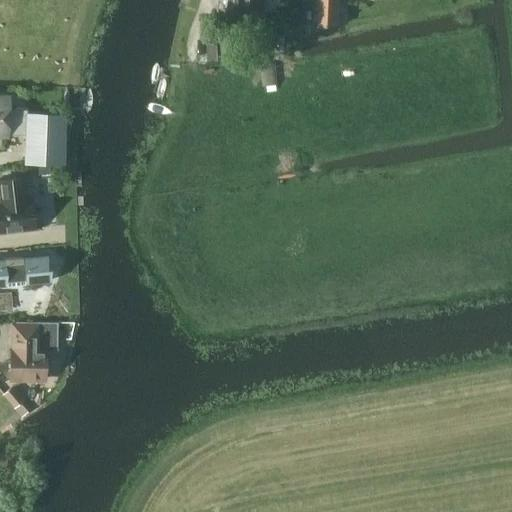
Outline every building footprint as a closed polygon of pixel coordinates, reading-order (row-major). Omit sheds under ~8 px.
[(265,18),(265,0),(229,0),(228,16),(265,18)] [(318,0),(318,25),(341,26),(342,0),(318,0)] [(297,14),(268,13),(267,29),(296,30),(297,14)] [(233,57),(233,52),(232,36),(221,37),(222,58),(233,57)] [(206,40),(208,61),(219,60),(217,40),(206,40)] [(264,86),(278,84),(276,63),(262,64),(264,86)] [(0,134),(26,135),(27,112),(27,109),(8,108),(8,98),(0,97),(0,134)] [(64,164),(67,114),(27,112),(26,135),(25,163),(64,164)] [(0,233),(40,229),(36,199),(31,199),(28,176),(2,179),(5,202),(0,202),(0,233)] [(0,285),(50,281),(48,254),(0,258),(0,285)] [(11,294),(0,295),(0,308),(12,307),(11,294)] [(57,322),(15,321),(15,322),(12,322),(12,350),(10,350),(10,378),(44,379),(45,351),(57,352),(57,338),(57,322)] [(15,389),(9,389),(3,394),(14,407),(20,402),(20,396),(15,389)]
